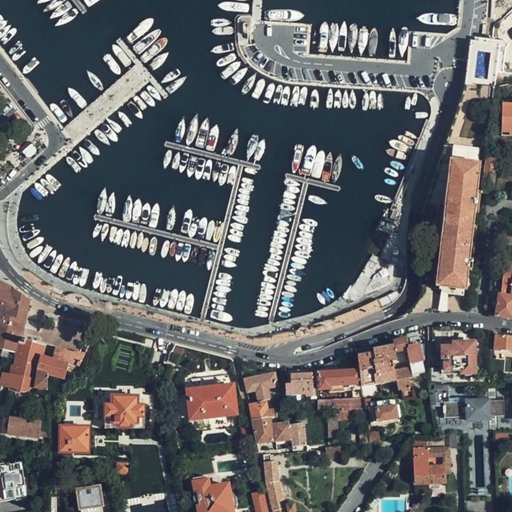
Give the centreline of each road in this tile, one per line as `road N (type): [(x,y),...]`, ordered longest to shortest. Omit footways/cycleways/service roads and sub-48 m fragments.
road 1 (unclassified): [(273,357),(406,298),(415,211),(448,84)]
road 2 (residential): [(17,283),(54,303),(273,357)]
road 3 (residential): [(273,357),(323,353),(411,320),(511,325)]
road 4 (residential): [(0,63),(56,138),(0,196)]
